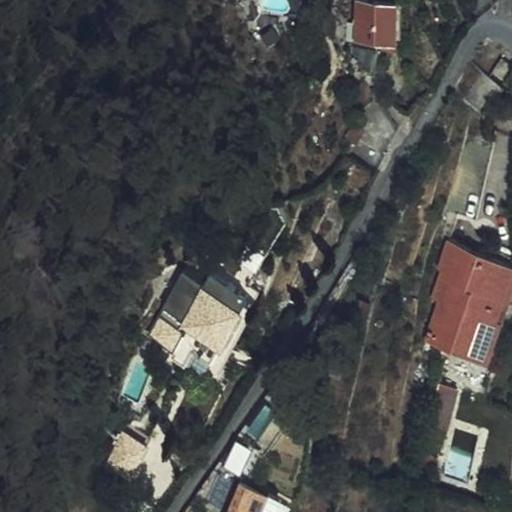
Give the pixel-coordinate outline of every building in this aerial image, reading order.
[(396,43),(396,3),(380,3),(359,3),(358,3),(357,43),(378,43),(395,43),(396,43)] [(395,43),(378,43),(378,52),(394,53),(395,43)] [(504,92),(482,78),(463,107),(485,122),(504,92)] [(350,137),(357,142),(350,157),(377,171),(397,136),(395,126),(378,100),(364,119),(356,129),(350,137)] [(364,119),(355,115),(350,125),(356,129),(364,119)] [(511,285),(511,265),(446,245),(437,274),(441,275),(433,303),(439,305),(427,345),(482,362),(490,336),(492,337),(508,284),(511,285)] [(252,285),(217,266),(214,268),(191,314),(169,304),(155,332),(195,354),(200,347),(218,355),(246,300),(246,298),(252,285)] [(511,285),(508,284),(492,337),(490,336),(482,362),(491,365),(509,303),(511,303),(511,285)] [(347,355),(329,349),(320,374),(338,380),(347,355)] [(459,394),(438,387),(426,428),(447,434),(459,394)] [(144,400),(143,399),(141,402),(137,412),(145,415),(150,402),(144,400)] [(119,458),(137,467),(151,441),(132,431),(119,458)] [(410,443),(398,439),(393,455),(415,461),(419,449),(409,446),(410,443)] [(231,511),(245,486),(241,484),(225,511),(231,511)] [(285,511),(288,510),(245,486),(231,511),(285,511)]
